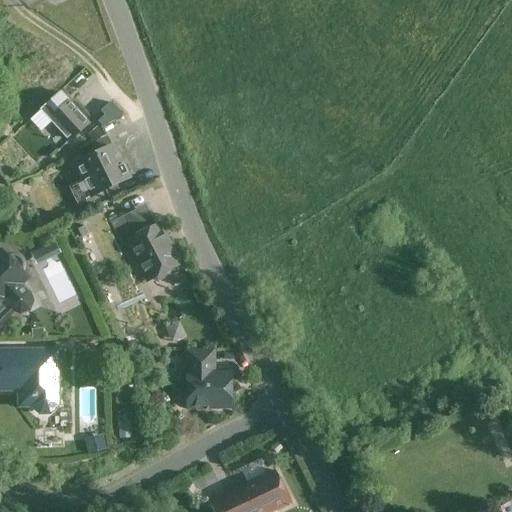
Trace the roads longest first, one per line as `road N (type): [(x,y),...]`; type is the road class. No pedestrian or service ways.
road 1 (tertiary): [(281,401),(201,246),(116,0)]
road 2 (residential): [(0,477),(37,494),(104,495),(281,401)]
road 3 (tertiary): [(337,511),(281,401)]
